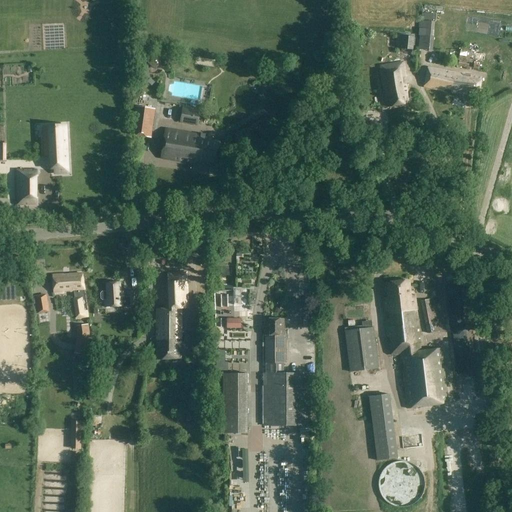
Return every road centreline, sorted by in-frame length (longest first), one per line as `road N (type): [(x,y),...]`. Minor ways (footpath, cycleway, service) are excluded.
road 1 (tertiary): [(465,242),(398,215),(248,211),(0,234)]
road 2 (unclassified): [(496,453),(465,242)]
road 3 (unknown): [(277,243),(258,311),(255,445)]
road 4 (track): [(511,110),(473,247)]
road 5 (unknown): [(277,243),(294,258),(298,353)]
